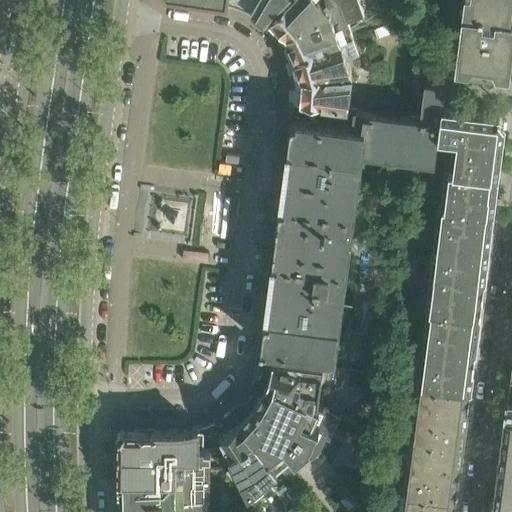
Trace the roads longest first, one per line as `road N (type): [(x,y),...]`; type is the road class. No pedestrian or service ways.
road 1 (residential): [(89,399),(191,398),(220,374),(264,94),(258,57),(233,33),(126,21)]
road 2 (primary): [(66,0),(34,223),(23,420),(27,511)]
road 3 (primary): [(61,511),(62,331),(101,0)]
road 4 (residential): [(89,399),(97,234),(126,21)]
road 5 (residential): [(511,230),(478,511)]
road 6 (residential): [(29,0),(9,168)]
